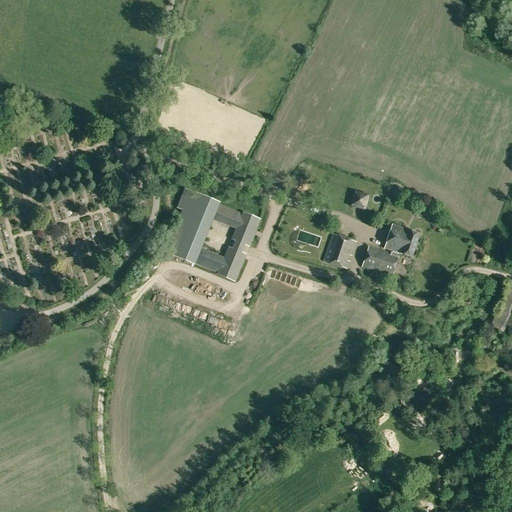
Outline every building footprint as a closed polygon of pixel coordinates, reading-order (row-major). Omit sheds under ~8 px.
[(182,210),(164,253),(194,265),(195,264),(217,273),(217,275),(235,282),(246,255),(241,253),(244,245),(249,247),(260,220),(242,212),(242,213),(220,204),(220,203),(185,188),(176,208),(182,210)] [(419,234),(392,225),(384,248),(395,251),(393,255),(369,247),(362,267),(393,277),(399,257),(398,256),(399,253),(411,257),(419,234)] [(342,268),(347,269),(356,242),(332,234),(323,261),(328,263),(327,265),(342,269),(342,268)] [(511,282),(500,306),(490,326),(503,332),(505,328),(511,315),(510,314),(511,309),(511,282)] [(64,375),(67,372),(58,362),(55,366),(64,375)]
